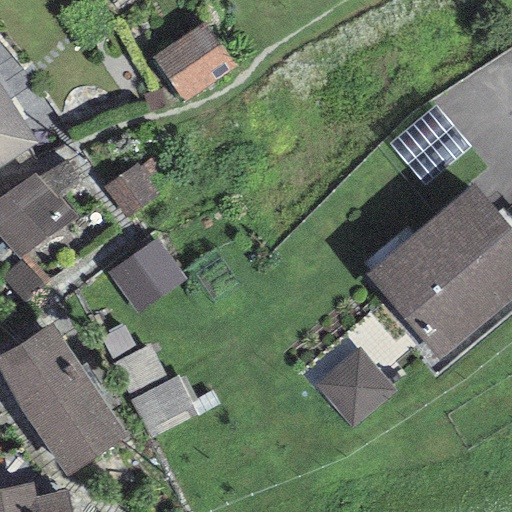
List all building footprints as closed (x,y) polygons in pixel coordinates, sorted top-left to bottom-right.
[(235,66),(202,21),(152,58),(184,103),(235,66)] [(0,87),(0,168),(36,144),(0,87)] [(470,148),(435,106),(388,145),(424,187),(470,148)] [(138,164),(103,188),(125,220),(160,196),(138,164)] [(74,218),(34,173),(0,197),(0,238),(20,259),(74,218)] [(511,298),(511,231),(471,184),(365,275),(440,361),(511,298)] [(185,281),(155,239),(107,274),(137,316),(185,281)] [(51,325),(0,353),(0,371),(16,402),(66,477),(127,438),(51,325)] [(124,326),(100,338),(113,363),(137,352),(124,326)] [(150,346),(137,352),(113,363),(130,400),(168,382),(150,346)] [(395,392),(358,349),(314,387),(351,430),(395,392)] [(178,376),(168,382),(130,400),(145,430),(193,407),(178,376)] [(0,511),(69,511),(65,491),(35,496),(32,482),(0,489),(0,511)]
